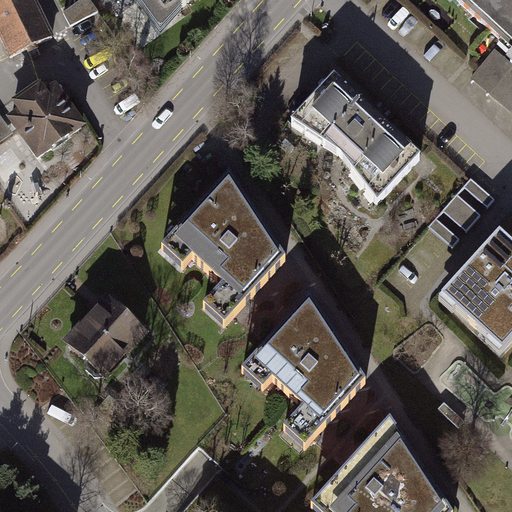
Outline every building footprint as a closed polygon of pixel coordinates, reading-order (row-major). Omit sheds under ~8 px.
[(33,0),(0,0),(0,30),(15,60),(54,41),(33,0)] [(82,0),(65,10),(74,26),(99,10),(93,0),(82,0)] [(219,0),(133,0),(160,40),(219,0)] [(511,0),(445,0),(511,59),(511,0)] [(335,83),(289,129),(327,151),(355,178),(379,207),(421,161),(335,83)] [(55,91),(5,126),(40,176),(91,141),(55,91)] [(285,262),(228,176),(161,252),(182,270),(190,261),(221,288),(202,310),(224,330),(285,262)] [(495,200),(471,180),(464,188),(487,209),(495,200)] [(466,233),(481,216),(458,196),(443,213),(466,233)] [(429,229),(452,249),(460,240),(437,220),(429,229)] [(472,266),(440,302),(499,356),(511,341),(511,247),(499,236),(472,266)] [(366,385),(310,299),(242,374),(263,393),(272,383),(303,410),(284,432),(306,451),(366,385)] [(152,350),(108,309),(66,354),(110,395),(152,350)] [(447,511),(391,418),(310,509),(313,511),(447,511)]
